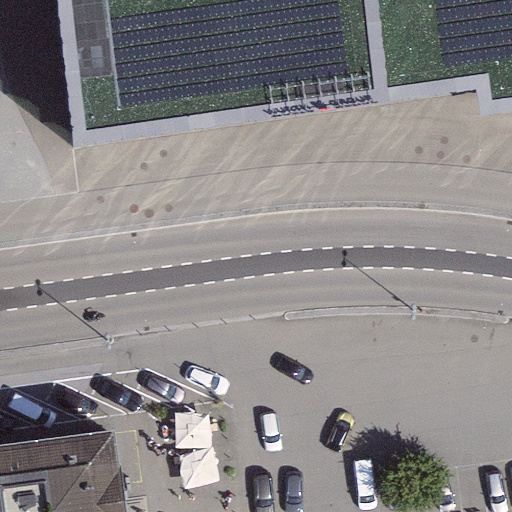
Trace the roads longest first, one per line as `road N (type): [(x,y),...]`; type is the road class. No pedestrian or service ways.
road 1 (primary): [(0,329),(326,286),(448,287),(511,297)]
road 2 (primary): [(511,240),(322,229),(0,271)]
